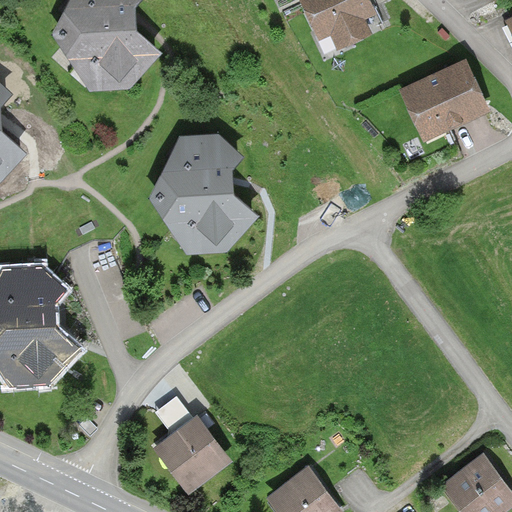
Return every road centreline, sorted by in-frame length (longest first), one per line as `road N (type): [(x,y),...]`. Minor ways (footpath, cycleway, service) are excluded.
road 1 (residential): [(76,494),(135,387),(164,356),(275,273),(359,225)]
road 2 (residential): [(359,225),(511,420)]
road 3 (residential): [(359,225),(511,146)]
